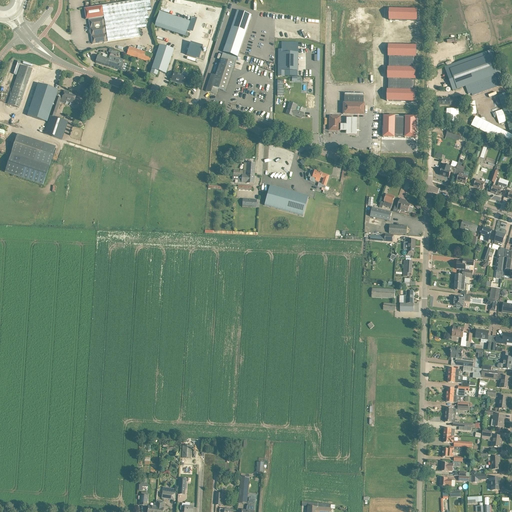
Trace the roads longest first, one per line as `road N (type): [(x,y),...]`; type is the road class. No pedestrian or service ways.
road 1 (tertiary): [(428,187),(88,73),(24,33)]
road 2 (residential): [(418,511),(424,311)]
road 3 (unclassified): [(428,187),(434,0)]
road 4 (residential): [(424,311),(428,187)]
